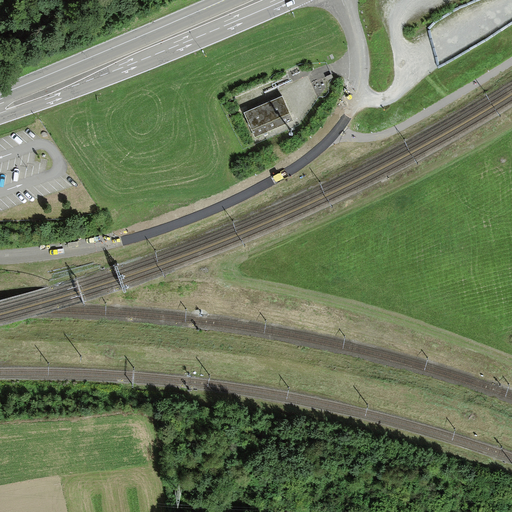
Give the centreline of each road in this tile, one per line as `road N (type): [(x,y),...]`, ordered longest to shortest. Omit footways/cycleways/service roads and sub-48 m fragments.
road 1 (unclassified): [(340,0),(356,50),(351,98),(297,161),(234,198),(149,231),(0,258)]
road 2 (secondary): [(0,105),(263,0)]
